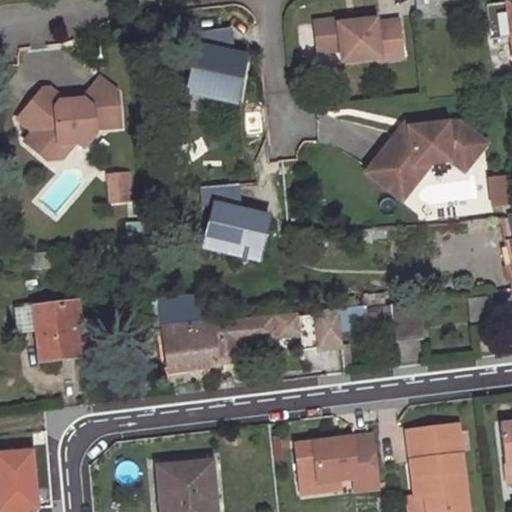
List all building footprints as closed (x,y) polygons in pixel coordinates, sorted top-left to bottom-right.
[(415,0),(417,18),(444,16),(442,0),(415,0)] [(511,3),(506,4),(489,6),(494,41),(511,39),(511,48),(511,3)] [(340,50),(337,23),(337,19),(314,21),(316,52),(340,50)] [(375,19),(337,23),(340,50),(341,60),(378,57),(375,24),(375,19)] [(398,22),(375,24),(378,57),(378,61),(401,59),(398,22)] [(236,104),(244,51),(228,49),(231,31),(193,26),(183,97),(236,104)] [(58,143),(76,141),(82,147),(93,133),(92,127),(118,125),(114,90),(100,79),(84,99),(61,101),(60,96),(49,88),(40,89),(19,120),(35,131),(26,143),(46,158),(58,143)] [(405,120),(394,134),(410,133),(409,125),(425,124),(425,118),(405,120)] [(413,164),(429,162),(451,159),(465,170),(488,142),(461,120),(425,124),(409,125),(410,133),(394,134),(373,162),(398,182),(413,164)] [(58,143),(46,158),(63,157),(76,141),(58,143)] [(366,171),(400,199),(429,162),(413,164),(398,182),(373,162),(366,171)] [(125,200),(123,174),(107,175),(110,201),(125,200)] [(488,176),(487,205),(511,205),(511,176),(488,176)] [(260,261),(267,212),(236,207),(239,188),(200,183),(196,205),(206,207),(199,252),(260,261)] [(170,370),(220,364),(220,363),(238,361),(241,356),(239,339),(277,334),(274,315),(204,322),(202,297),(161,301),(170,370)] [(493,325),(490,299),(464,302),(467,323),(477,322),(478,326),(493,325)] [(393,340),(421,337),(417,300),(388,303),(389,306),(365,309),(366,322),(390,319),(393,340)] [(77,323),(73,304),(13,315),(17,335),(33,332),(40,364),(77,357),(71,324),(77,323)] [(340,328),(367,325),(366,322),(365,309),(364,306),(338,308),(340,328)] [(318,349),(342,347),(340,328),(338,308),(314,311),(316,329),(318,349)] [(278,318),(279,325),(290,324),(289,317),(278,318)] [(316,329),(298,331),(300,351),(318,349),(316,329)] [(405,434),(413,500),(423,499),(424,511),(466,511),(455,427),(405,434)] [(511,427),(498,429),(503,469),(506,487),(511,485),(511,427)] [(299,487),(336,483),(352,480),(354,495),(379,491),(372,439),(294,450),(299,487)] [(0,511),(27,511),(27,507),(36,506),(30,450),(0,452),(0,511)] [(211,511),(207,467),(156,473),(159,511),(211,511)] [(336,483),(299,487),(301,498),(338,494),(336,483)] [(424,511),(423,499),(413,500),(406,501),(407,511),(424,511)]
